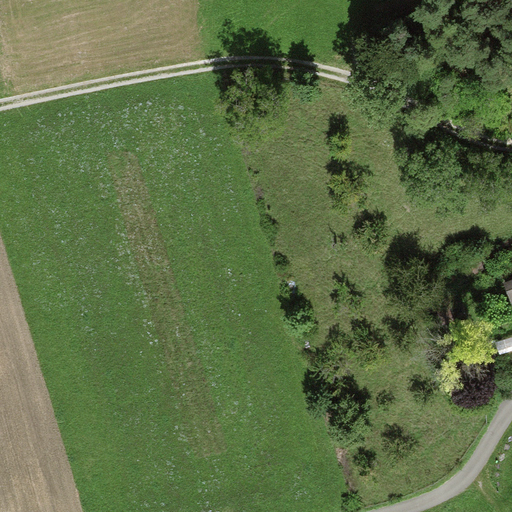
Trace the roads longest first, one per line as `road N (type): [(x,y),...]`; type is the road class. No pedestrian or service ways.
road 1 (track): [(511,146),(440,126),(351,78),(265,66),(107,85),(0,109)]
road 2 (residential): [(511,412),(453,491),(399,511)]
